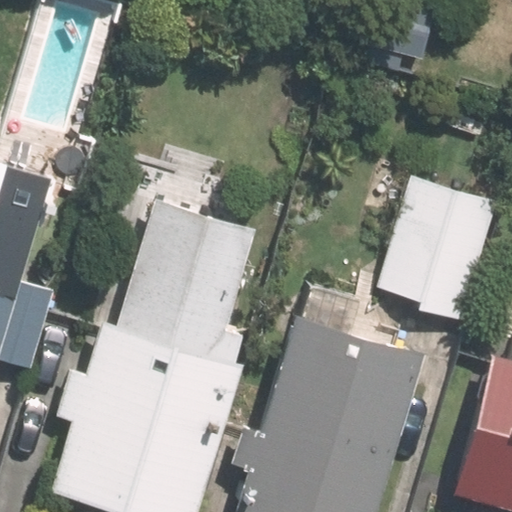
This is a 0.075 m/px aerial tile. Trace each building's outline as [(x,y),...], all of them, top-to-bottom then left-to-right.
[(306,0),(303,11),(327,19),(332,0),(306,0)] [(408,52),(423,0),(353,0),(344,32),(359,36),(354,52),(388,62),(393,47),(408,52)] [(487,195),(398,170),(365,279),(402,290),(399,297),(451,313),(487,195)] [(233,324),(207,316),(236,219),(144,192),(107,319),(96,314),(79,368),(66,364),(52,408),(67,411),(46,480),(150,511),(183,511),(230,355),(225,353),(233,324)] [(6,271),(25,209),(0,201),(0,352),(27,360),(50,283),(6,271)] [(331,323),(341,289),(298,276),(288,310),(280,307),(246,420),(232,417),(220,455),(234,460),(218,511),(357,511),(407,345),(331,323)] [(511,353),(481,345),(440,483),(511,504),(511,353)]
